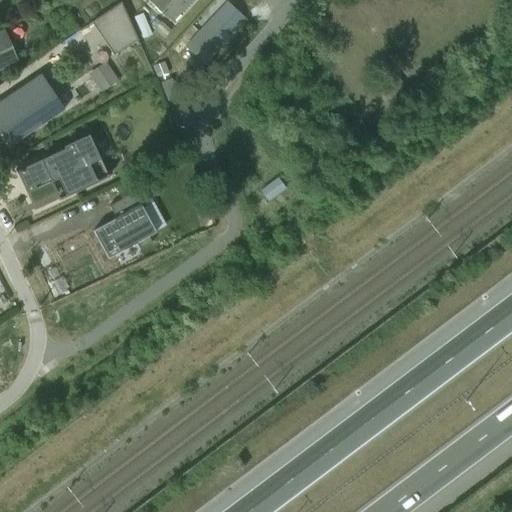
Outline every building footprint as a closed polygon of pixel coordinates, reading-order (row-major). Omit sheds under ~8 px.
[(171,22),(191,0),(147,0),(148,0),(171,22)] [(206,59),(243,20),(226,4),(189,43),(206,59)] [(110,21),(127,59),(160,44),(143,6),(110,21)] [(164,15),(151,21),(161,44),(174,38),(164,15)] [(0,65),(13,60),(0,31),(0,30),(0,65)] [(107,75),(120,93),(138,82),(126,63),(107,75)] [(0,134),(3,137),(38,109),(21,87),(0,104),(0,134)] [(88,176),(84,166),(95,161),(81,131),(13,165),(24,187),(51,174),(58,191),(88,176)] [(300,183),(281,194),(286,203),(305,191),(300,183)] [(106,256),(152,230),(137,204),(91,230),(106,256)] [(79,268),(69,272),(75,287),(85,282),(79,268)]
